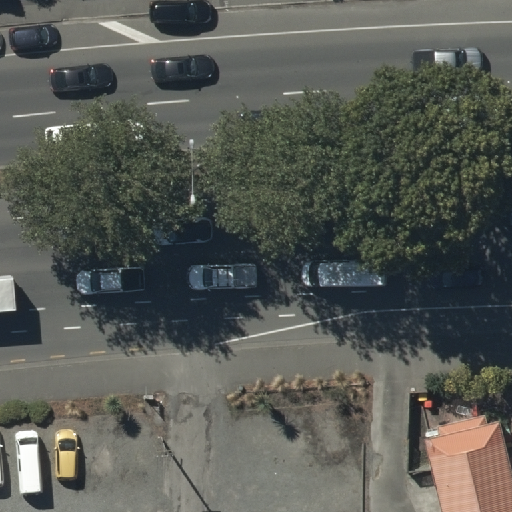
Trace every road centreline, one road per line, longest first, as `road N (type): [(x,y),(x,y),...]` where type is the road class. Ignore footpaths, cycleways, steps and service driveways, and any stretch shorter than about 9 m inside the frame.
road 1 (trunk): [(511,245),(194,265),(0,287)]
road 2 (trunk): [(0,116),(511,83)]
